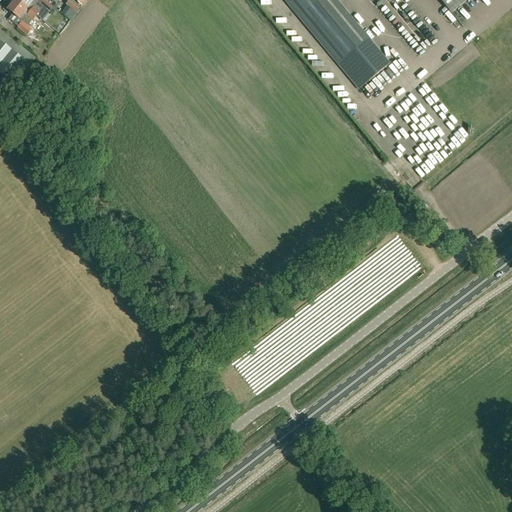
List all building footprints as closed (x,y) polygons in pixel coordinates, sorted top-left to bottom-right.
[(33,20),(37,16),(17,0),(15,0),(8,10),(19,19),(20,18),(23,21),(18,27),(28,35),(33,29),(28,26),(33,20)] [(46,15),(40,11),(34,6),(34,7),(31,4),(34,0),(17,0),(37,16),(42,20),(46,15)] [(44,0),(40,0),(38,3),(53,15),(57,10),(44,0)] [(76,13),(81,7),(72,0),(69,0),(66,4),(76,13)] [(441,0),(452,13),(467,0),(441,0)] [(0,106),(32,67),(0,41),(0,106)] [(448,56),(438,63),(442,68),(452,60),(448,56)] [(416,223),(410,214),(403,219),(409,228),(415,223),(416,223)]
